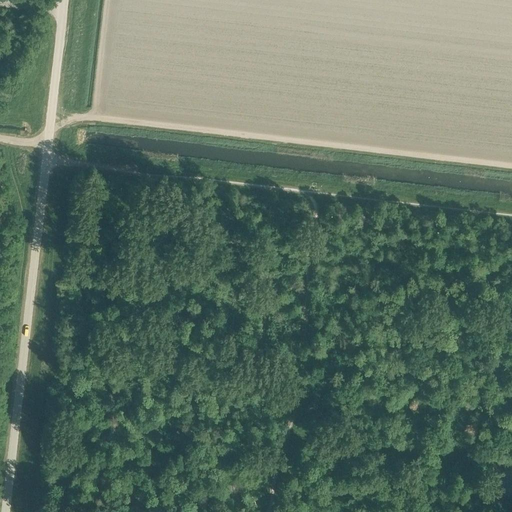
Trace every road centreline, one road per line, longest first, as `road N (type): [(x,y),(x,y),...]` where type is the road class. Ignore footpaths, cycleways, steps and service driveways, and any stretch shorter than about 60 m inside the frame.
road 1 (unclassified): [(4,511),(63,0)]
road 2 (track): [(511,164),(96,116),(50,118)]
